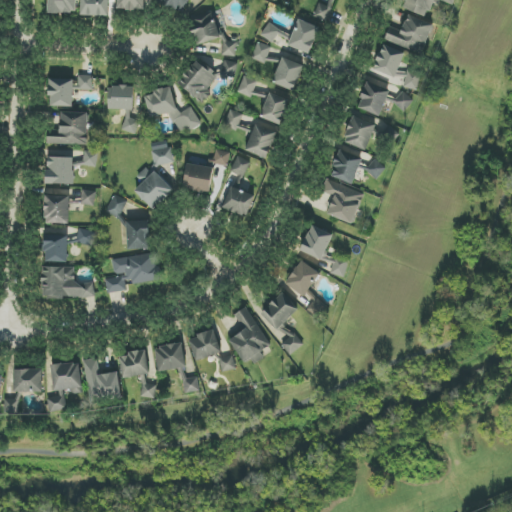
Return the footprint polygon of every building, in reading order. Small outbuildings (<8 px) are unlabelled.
[(76,0),(48,0),(48,13),(77,14),(76,0)] [(81,0),(81,16),(109,16),(109,6),(112,6),(111,0),(81,0)] [(145,10),(144,0),(117,0),(118,10),(145,10)] [(183,14),(189,0),(156,0),(156,2),(183,14)] [(320,0),(315,18),(329,22),(335,0),(320,0)] [(434,0),(407,0),(404,9),(428,17),(434,0)] [(189,18),(196,45),(221,39),(213,12),(189,18)] [(422,54),(433,25),(408,15),(399,37),(389,32),(386,39),(422,54)] [(310,54),(320,27),(299,20),(289,47),(310,54)] [(273,43),(281,30),(269,23),(261,36),(273,43)] [(223,42),(222,56),(236,57),(237,42),(223,42)] [(271,47),(258,42),(252,59),(265,64),(271,47)] [(405,52),(384,44),(374,70),(396,78),(405,52)] [(295,92),(304,66),(283,58),(273,83),(295,92)] [(203,104),(211,94),(207,90),(218,78),(198,60),(178,82),(203,104)] [(235,77),(238,63),(225,61),(223,75),(235,77)] [(404,87),(417,90),(421,75),(407,72),(404,87)] [(93,91),(94,76),(78,76),(77,90),(93,91)] [(258,81),(244,76),(238,93),(252,98),(258,81)] [(74,79),(50,79),(50,107),(74,107),(74,79)] [(358,108),(381,117),(391,89),(368,81),(358,108)] [(109,109),(134,110),(134,87),(109,86),(109,109)] [(151,118),(172,113),(177,132),(199,127),(195,108),(178,112),(172,88),(145,95),(151,118)] [(393,103),(405,112),(414,101),(403,92),(393,103)] [(282,125),(289,99),(269,94),(262,119),(282,125)] [(238,131),(243,114),(230,110),(226,127),(238,131)] [(88,113),(61,113),(61,131),(48,131),(47,144),(87,145),(88,113)] [(344,142),(366,151),(377,124),(355,115),(344,142)] [(246,151),(267,159),(277,133),(256,125),(246,151)] [(228,166),(231,153),(216,150),(214,163),(228,166)] [(330,176),(353,185),(363,159),(340,150),(330,176)] [(77,159),(77,166),(97,167),(98,152),(85,151),(84,159),(77,159)] [(74,185),(75,158),(47,157),(46,184),(74,185)] [(224,208),(247,217),(255,196),(247,193),(251,181),(244,178),(251,162),(237,157),(231,173),(237,175),(224,208)] [(210,193),(214,168),(188,164),(184,189),(210,193)] [(327,214),(352,225),(365,195),(329,181),(324,193),(334,197),(327,214)] [(82,205),(95,205),(96,191),(82,191),(82,205)] [(45,223),(69,224),(70,196),(46,196),(45,223)] [(127,202),(115,196),(108,213),(119,218),(127,202)] [(127,222),(129,250),(151,249),(150,221),(127,222)] [(333,233),(311,226),(301,253),(334,264),(330,273),(344,278),(349,263),(326,255),(333,233)] [(93,247),(96,232),(80,229),(77,244),(93,247)] [(68,263),(68,235),(44,235),(44,262),(68,263)] [(112,259),(115,277),(106,278),(108,294),(127,291),(126,285),(162,280),(159,253),(112,259)] [(321,274),(302,260),(286,284),(306,297),(321,274)] [(75,268),(43,268),(43,298),(95,298),(95,282),(75,282),(75,268)] [(293,356),(304,343),(284,325),(299,307),(282,292),(262,315),(288,338),(281,346),(293,356)] [(307,309),(318,318),(327,307),(316,298),(307,309)] [(230,341),(245,363),(251,359),(255,364),(265,358),(261,352),(271,346),(246,308),(235,315),(245,331),(230,341)] [(223,352),(215,330),(189,339),(197,361),(223,352)] [(160,373),(187,367),(182,343),(155,349),(160,373)] [(120,355),(123,378),(150,375),(146,351),(120,355)] [(223,372),(236,369),(234,356),(220,359),(223,372)] [(84,361),(90,404),(122,399),(118,373),(100,375),(98,359),(84,361)] [(51,366),(55,391),(71,389),(72,394),(84,393),(79,362),(51,366)] [(44,370),(15,369),(14,392),(43,393),(44,370)] [(185,393),(200,392),(198,378),(184,379),(185,393)] [(143,384),(142,397),(156,399),(157,385),(143,384)] [(67,410),(65,396),(48,398),(49,412),(67,410)] [(5,412),(19,412),(19,397),(5,397),(5,412)]
